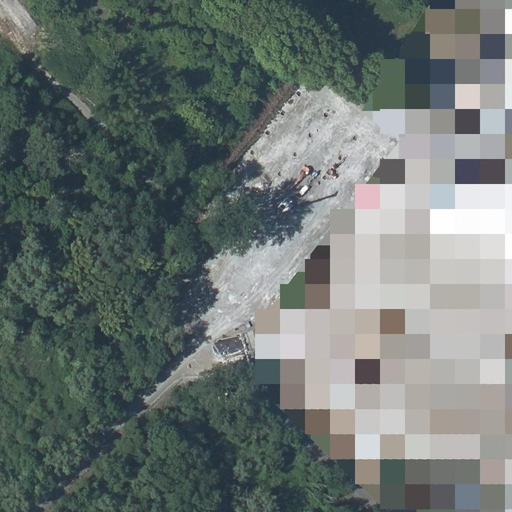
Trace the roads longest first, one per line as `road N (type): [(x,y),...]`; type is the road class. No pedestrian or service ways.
road 1 (track): [(189,232),(22,40),(0,4)]
road 2 (unclassified): [(31,511),(183,362)]
road 3 (track): [(346,119),(365,90),(218,0)]
